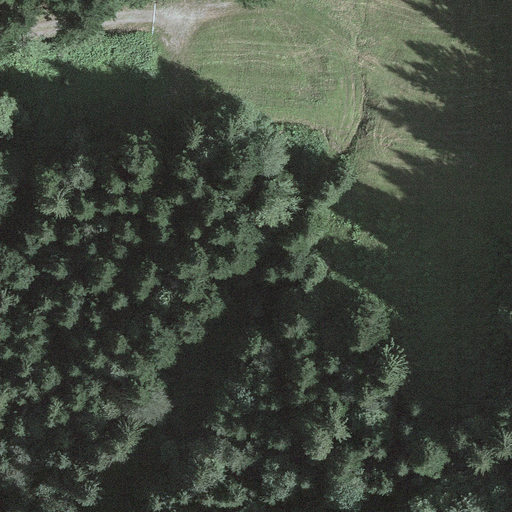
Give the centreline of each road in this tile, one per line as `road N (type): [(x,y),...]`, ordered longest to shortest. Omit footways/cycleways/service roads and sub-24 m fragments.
road 1 (track): [(250,12),(308,15),(342,41),(350,114),(206,379),(115,511)]
road 2 (track): [(217,511),(511,458)]
road 3 (track): [(250,12),(0,34)]
